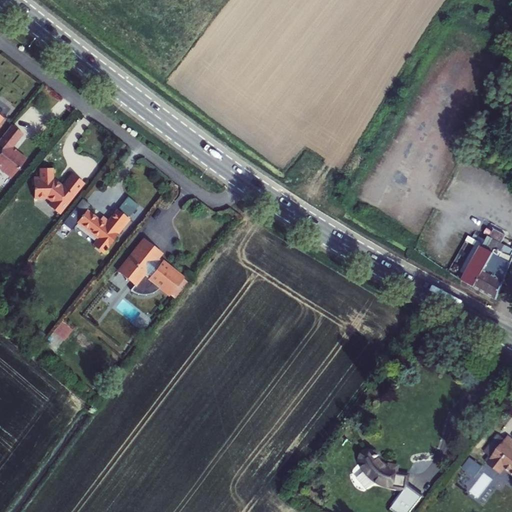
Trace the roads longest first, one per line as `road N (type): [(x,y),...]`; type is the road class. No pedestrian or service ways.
road 1 (residential): [(0,40),(205,198),(220,201),(248,183)]
road 2 (primary): [(511,338),(248,183)]
road 3 (primary): [(248,183),(7,0)]
